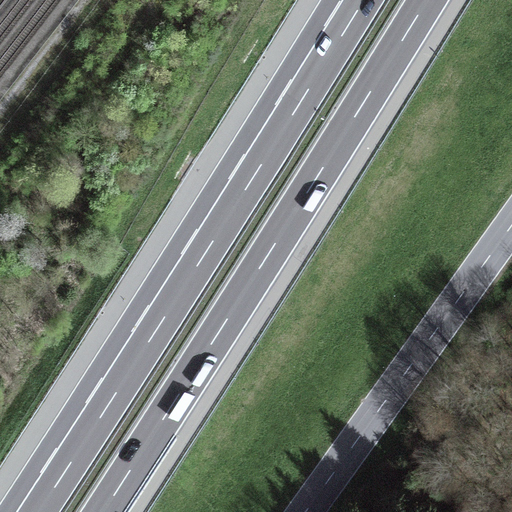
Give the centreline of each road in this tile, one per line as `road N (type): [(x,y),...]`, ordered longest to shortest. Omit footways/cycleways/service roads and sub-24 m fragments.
road 1 (motorway): [(363,0),(38,511)]
road 2 (motorway): [(102,511),(426,0)]
road 3 (primary): [(305,511),(511,224)]
